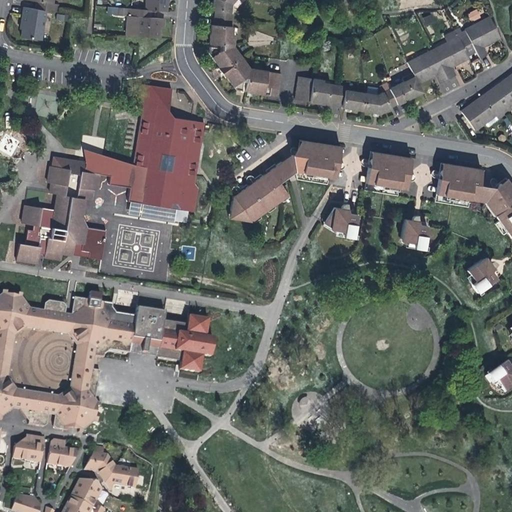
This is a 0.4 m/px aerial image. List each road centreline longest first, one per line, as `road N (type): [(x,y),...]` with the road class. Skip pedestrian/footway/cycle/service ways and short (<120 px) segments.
road 1 (residential): [(184,64),(210,100),(231,111),(378,136)]
road 2 (residential): [(0,44),(16,56),(134,76),(184,64)]
road 3 (residential): [(378,136),(511,57)]
road 4 (residential): [(378,136),(485,154),(511,172)]
